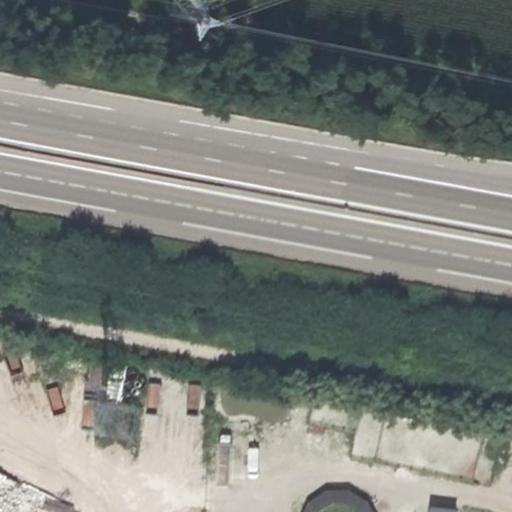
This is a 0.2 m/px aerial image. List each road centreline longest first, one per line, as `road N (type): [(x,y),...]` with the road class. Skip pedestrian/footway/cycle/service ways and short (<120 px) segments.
road 1 (track): [(511,407),(0,312)]
road 2 (trunk): [(0,171),(511,266)]
road 3 (track): [(52,0),(511,76)]
road 4 (trunk): [(385,183),(0,116)]
road 5 (trunk): [(511,207),(385,183)]
road 6 (trunk): [(511,190),(385,183)]
